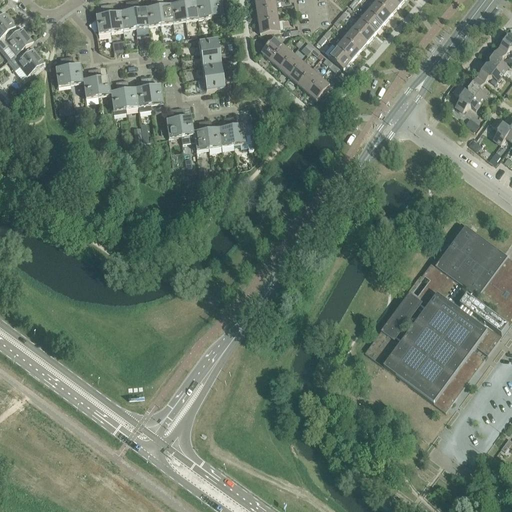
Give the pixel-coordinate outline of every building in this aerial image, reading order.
[(174,27),(171,8),(164,9),(162,0),(161,0),(157,1),(161,29),(174,27)] [(186,25),(182,0),(176,0),(178,7),(171,8),(174,27),(186,25)] [(199,23),(196,5),(190,6),(188,0),(182,0),(186,25),(199,23)] [(211,21),(208,0),(201,0),(202,4),(196,5),(199,23),(211,21)] [(224,19),(221,1),(214,2),(214,0),(208,0),(211,21),(224,19)] [(278,11),(275,0),(270,0),(256,2),(258,14),(278,11)] [(399,9),(388,0),(381,0),(376,5),(391,18),(399,9)] [(407,0),(388,0),(399,9),(407,0)] [(161,29),(157,1),(151,2),(152,11),(146,12),(148,30),(161,29)] [(353,11),(358,5),(355,2),(349,8),(353,11)] [(148,30),(146,12),(140,13),(138,3),(133,4),(136,32),(148,30)] [(136,32),(133,4),(126,5),(128,15),(121,16),(124,34),(136,32)] [(391,18),(376,5),(368,14),(383,27),(391,18)] [(124,34),(121,16),(115,17),(113,7),(107,8),(111,36),(124,34)] [(111,36),(107,8),(101,9),(102,18),(96,19),(98,38),(111,36)] [(279,23),(278,11),(258,14),(260,26),(279,23)] [(343,23),(348,17),(344,14),(339,20),(343,23)] [(383,27),(368,14),(361,24),(375,36),(383,27)] [(16,29),(5,15),(0,18),(0,41),(8,35),(16,29)] [(337,30),(343,23),(339,20),(334,26),(337,30)] [(281,35),(279,23),(260,26),(262,38),(281,35)] [(375,36),(361,24),(353,33),(367,45),(375,36)] [(34,45),(23,31),(12,39),(8,35),(0,41),(0,46),(5,53),(10,49),(17,58),(20,56),(34,45)] [(327,42),(332,35),(329,32),(323,38),(327,42)] [(367,45),(353,33),(345,42),(360,54),(367,45)] [(322,48),(327,42),(323,38),(318,45),(322,48)] [(511,38),(508,39),(499,52),(507,57),(510,52),(511,51),(511,38)] [(298,51),(305,43),(302,40),(295,48),(298,51)] [(218,49),(217,42),(199,45),(201,57),(229,53),(228,47),(218,49)] [(272,65),(285,50),(275,42),(262,57),(272,65)] [(360,54),(345,42),(337,50),(352,63),(360,54)] [(314,51),(308,46),(305,49),(311,55),(314,51)] [(294,57),(285,50),(272,65),(281,73),(294,57)] [(352,63),(337,50),(329,60),(343,73),(352,63)] [(320,56),(314,51),(311,55),(317,60),(320,56)] [(28,79),(44,66),(33,52),(23,60),(20,56),(17,58),(8,65),(15,74),(21,70),(28,79)] [(504,66),(503,62),(507,57),(499,52),(490,64),(490,67),(503,77),(509,69),(504,66)] [(220,61),(230,60),(229,53),(201,57),(203,70),(221,67),(220,61)] [(290,80),(303,65),(294,57),(281,73),(290,80)] [(84,86),(83,83),(81,68),(74,69),(73,59),(67,60),(71,88),(84,86)] [(71,88),(67,60),(61,61),(62,71),(56,72),(58,90),(71,88)] [(332,67),(326,62),(323,65),(329,70),(332,67)] [(299,88),(312,73),(303,65),(290,80),(299,88)] [(232,78),(232,72),(222,74),(221,67),(203,70),(204,83),(232,78)] [(339,72),(332,67),(329,70),(336,76),(339,72)] [(503,77),(490,67),(487,68),(477,80),(485,86),(489,82),(493,81),(498,84),(503,77)] [(111,98),(111,96),(109,83),(109,80),(102,81),(101,71),(95,72),(99,100),(111,98)] [(99,100),(95,72),(89,73),(90,82),(83,83),(84,86),(86,102),(99,100)] [(321,81),(312,73),(299,88),(308,96),(321,81)] [(225,92),(224,86),(233,84),(232,78),(204,83),(206,95),(225,92)] [(164,106),(161,88),(155,89),(153,80),(148,81),(152,108),(164,106)] [(483,95),(482,91),(485,86),(477,80),(469,92),(469,96),(482,106),(487,98),(483,95)] [(152,108),(148,81),(142,82),(143,91),(137,92),(139,110),(152,108)] [(331,88),(321,81),(308,96),(318,104),(331,88)] [(139,110),(137,92),(130,93),(129,84),(123,85),(126,112),(139,110)] [(126,112),(123,85),(116,86),(118,95),(111,96),(111,98),(113,114),(126,112)] [(482,106),(469,96),(460,89),(454,96),(459,100),(460,104),(456,109),(464,115),(467,110),(472,110),(476,113),(482,106)] [(194,138),(194,135),(192,119),(185,120),(184,111),(178,112),(182,140),(194,138)] [(182,140),(178,112),(172,113),(173,122),(167,123),(169,141),(182,140)] [(234,148),(230,120),(224,121),(226,131),(219,132),(222,150),(234,148)] [(247,146),(246,139),(244,128),(238,129),(236,120),(230,120),(234,148),(247,146)] [(465,128),(475,135),(480,129),(470,121),(465,128)] [(107,131),(114,130),(113,122),(106,123),(107,131)] [(510,136),(510,131),(505,127),(502,124),(498,122),(492,130),(497,133),(498,137),(494,142),(501,148),(507,141),(510,136)] [(222,150),(219,132),(213,133),(211,123),(205,124),(209,152),(222,150)] [(209,152),(205,124),(199,125),(200,134),(194,135),(194,138),(197,154),(209,152)] [(169,137),(167,128),(160,129),(161,138),(169,137)] [(496,155),(490,164),(496,168),(502,158),(496,155)] [(389,324),(365,357),(383,370),(384,371),(434,408),(446,416),(448,413),(484,363),(482,361),(472,353),(475,349),(487,358),(501,341),(511,326),(511,263),(503,258),(503,257),(461,227),(456,233),(442,252),(431,268),(429,270),(428,272),(425,276),(426,276),(435,283),(418,305),(409,298),(406,301),(406,302),(394,317),(389,324)] [(505,455),(509,449),(505,446),(501,452),(505,455)]
